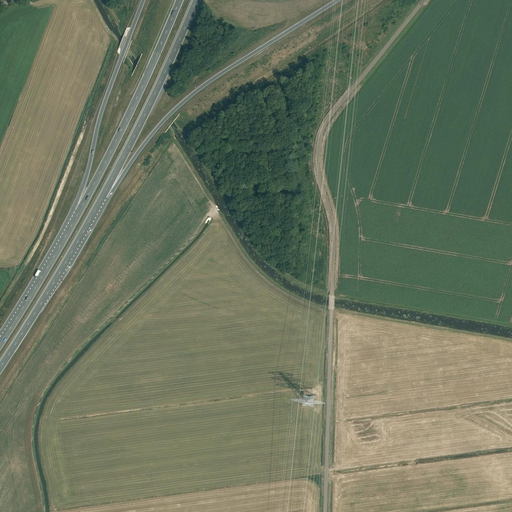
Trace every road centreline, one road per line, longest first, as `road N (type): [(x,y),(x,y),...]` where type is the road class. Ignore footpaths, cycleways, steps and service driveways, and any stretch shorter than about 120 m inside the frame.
road 1 (unclassified): [(325,511),(333,232),(317,145),(327,119),(424,0)]
road 2 (trunk): [(102,196),(180,103),(337,0)]
road 3 (trunk): [(179,0),(78,211)]
road 4 (trunk): [(143,0),(99,118),(78,211)]
road 5 (trunk): [(102,196),(196,0)]
road 6 (trunk): [(0,367),(102,196)]
road 7 (trunk): [(78,211),(0,343)]
